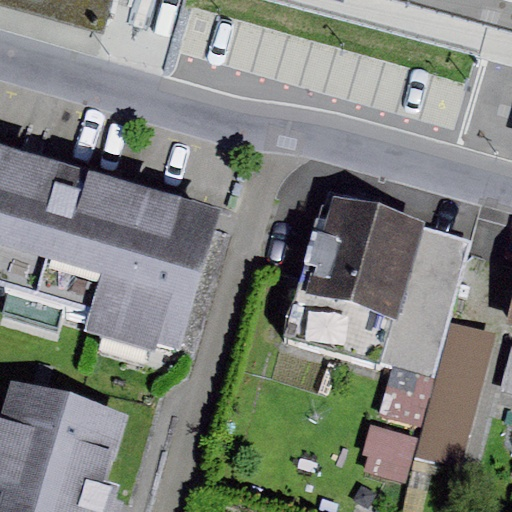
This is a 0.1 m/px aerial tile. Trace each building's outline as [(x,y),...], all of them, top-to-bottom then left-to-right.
[(107,0),(54,0),(104,13),(107,0)] [(31,152),(0,143),(0,297),(89,323),(87,330),(153,349),(156,339),(183,347),(223,208),(31,152)] [(332,209),(323,206),(288,335),(396,364),(437,375),(449,323),(470,244),(425,232),(428,221),(335,196),(332,209)] [(496,335),(449,323),(437,375),(423,433),(417,459),(464,470),(496,335)] [(511,357),(502,391),(511,393),(511,357)] [(437,375),(396,364),(381,421),(423,433),(437,376),(437,375)] [(129,416),(14,382),(3,419),(0,417),(0,511),(115,511),(124,484),(110,479),(129,416)] [(416,440),(373,426),(359,470),(401,484),(416,440)]
